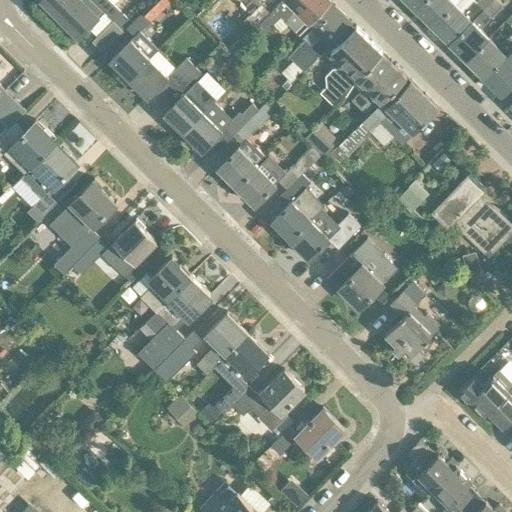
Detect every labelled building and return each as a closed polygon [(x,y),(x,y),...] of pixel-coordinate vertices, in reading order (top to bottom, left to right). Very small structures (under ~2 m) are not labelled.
[(88,27),(97,36),(112,20),(91,0),(41,0),(40,1),(77,39),(88,27)] [(108,0),(91,0),(112,20),(122,31),(124,27),(130,21),(108,0)] [(152,57),(159,50),(139,30),(169,0),(152,0),(130,21),(124,27),(133,36),(132,38),(132,37),(109,59),(130,79),(152,57)] [(238,0),(251,13),(243,21),(252,30),(269,13),(257,0),(238,0)] [(308,27),(331,3),(328,0),(281,0),(269,13),(252,30),(262,40),(274,28),(278,32),(287,23),(285,20),(293,12),(308,27)] [(407,0),(416,9),(424,0),(407,0)] [(433,26),(455,3),(452,0),(424,0),(416,9),(433,26)] [(472,20),(491,0),(476,0),(477,0),(476,0),(472,0),(463,11),(455,3),(433,26),(450,42),(471,21),(472,20)] [(468,60),(491,38),(480,28),(490,17),(491,17),(502,5),(496,0),(491,0),(472,20),(471,21),(450,42),(468,60)] [(331,3),(308,27),(310,28),(303,36),(304,38),(287,55),(303,71),(351,22),(331,3)] [(91,41),(101,51),(122,31),(112,20),(97,36),(91,41)] [(357,78),(383,52),(356,26),(330,52),(344,67),(343,68),(333,68),(326,75),(327,86),(320,93),(335,107),(347,95),(357,80),(357,78)] [(511,48),(511,31),(498,45),(491,38),(468,60),(483,76),(511,48)] [(253,55),(241,44),(229,57),(240,69),(253,55)] [(511,48),(483,76),(501,94),(511,82),(511,48)] [(350,100),(366,116),(382,100),(407,75),(383,52),(357,78),(357,80),(364,86),(350,100)] [(147,97),(169,75),(152,57),(130,79),(147,97)] [(171,73),(179,81),(194,66),(186,57),(176,67),(170,73),(171,73)] [(184,133),(205,111),(204,110),(216,98),(197,80),(203,74),(194,66),(179,81),(187,90),(185,91),(164,113),(184,133)] [(366,116),(343,140),(341,142),(338,145),(339,145),(345,152),(348,155),(380,122),(399,140),(403,144),(414,132),(413,131),(437,106),(409,78),(385,102),(382,100),(366,116)] [(287,80),(282,85),(286,90),(291,84),(287,80)] [(0,120),(8,128),(25,110),(0,85),(0,120)] [(267,100),(258,109),(247,119),(232,135),(241,143),(247,138),(276,109),(267,100)] [(258,109),(255,105),(252,103),(242,113),(247,119),(258,109)] [(205,111),(184,133),(201,150),(223,129),(205,111)] [(232,135),(247,119),(242,113),(240,111),(224,126),(232,135)] [(30,167),(57,142),(35,121),(10,147),(8,147),(0,138),(0,155),(3,153),(24,173),(30,167)] [(312,129),(308,125),(300,125),(296,128),(304,136),(312,129)] [(326,159),(336,149),(314,128),(304,138),(312,146),(320,154),(326,159)] [(57,142),(30,167),(52,188),(77,162),(57,142)] [(236,186),(258,164),(239,145),(217,167),(236,186)] [(320,154),(312,146),(286,172),(278,180),(286,189),(306,168),(320,154)] [(258,164),(236,186),(254,204),(276,183),(276,182),(278,180),(286,172),(268,154),(258,164)] [(312,174),(306,168),(286,189),(277,197),(286,205),(303,189),(306,186),(310,181),(308,179),(312,174)] [(486,254),(500,239),(511,227),(475,194),(480,188),(468,178),(434,214),(449,228),(453,223),(486,254)] [(88,228),(116,201),(94,179),(69,203),(49,223),(72,244),(88,228)] [(397,197),(411,210),(415,206),(422,199),(409,185),(397,197)] [(312,199),(303,189),(286,205),(271,220),(291,240),(311,218),(302,209),(312,199)] [(43,215),(58,199),(48,190),(40,198),(33,205),(34,206),(38,209),(43,215)] [(311,218),(291,240),(309,257),(328,238),(338,248),(361,225),(348,212),(337,223),(321,208),(311,218)] [(38,209),(32,215),(38,220),(43,215),(38,209)] [(123,273),(155,240),(135,219),(102,252),(123,273)] [(82,255),(99,239),(88,228),(72,244),(82,255)] [(384,281),(388,277),(398,267),(369,239),(330,279),(359,307),(384,281)] [(54,262),(64,272),(82,255),(72,244),(54,262)] [(148,320),(192,276),(171,256),(148,279),(152,284),(140,296),(155,311),(148,319),(148,320)] [(155,369),(185,338),(173,325),(183,316),(187,319),(211,295),(192,276),(148,320),(158,331),(137,352),(155,369)] [(424,315),(413,305),(426,294),(413,281),(389,304),(401,317),(385,333),(396,344),(392,348),(398,355),(402,351),(408,357),(440,325),(427,313),(424,315)] [(380,302),(388,293),(380,286),(372,294),(380,302)] [(483,301),(481,297),(478,295),(474,295),(470,297),(468,301),(468,305),(470,309),(474,311),(478,311),(481,309),(483,305),(483,301)] [(214,368),(248,333),(227,312),(205,334),(215,344),(196,363),(206,373),(212,366),(214,368)] [(185,338),(155,369),(167,381),(196,351),(194,346),(202,339),(193,330),(185,338)] [(232,386),(215,404),(224,412),(233,404),(250,386),(243,379),(268,353),(248,333),(214,368),(232,386)] [(484,413),(485,414),(508,390),(511,386),(511,381),(499,368),(484,384),(479,379),(475,375),(470,379),(459,391),(469,401),(470,399),(484,413)] [(250,386),(233,404),(239,410),(243,414),(250,407),(258,414),(257,415),(271,430),(272,429),(287,414),(288,414),(284,409),(304,389),(285,369),(259,395),(250,386)] [(485,414),(484,413),(483,415),(490,422),(495,417),(503,426),(511,416),(511,393),(508,390),(485,414)] [(186,419),(195,410),(180,395),(174,401),(182,410),(179,413),(186,419)] [(213,406),(210,403),(201,413),(211,423),(220,413),(213,406)] [(323,405),(299,428),(312,441),(308,445),(317,455),(345,427),(323,405)] [(94,410),(81,423),(89,432),(102,419),(94,410)] [(294,421),(287,414),(272,429),(279,436),(289,427),(294,421)] [(271,445),(280,454),(298,436),(295,432),(289,427),(279,436),(271,445)] [(426,494),(432,488),(433,489),(457,465),(457,466),(459,464),(451,457),(447,461),(438,453),(437,455),(420,439),(407,454),(413,460),(409,464),(418,473),(412,479),(426,494)] [(273,460),(280,454),(271,445),(264,451),(273,460)] [(443,508),(446,511),(457,511),(474,496),(465,487),(469,484),(472,481),(457,466),(457,465),(433,489),(448,503),(443,508)] [(228,500),(217,489),(200,507),(205,511),(258,511),(236,491),(228,500)] [(43,511),(30,500),(28,503),(17,492),(1,510),(3,511),(43,511)] [(506,511),(499,504),(494,509),(486,501),(482,504),(474,496),(457,511),(506,511)] [(389,511),(378,501),(367,511),(407,511),(403,508),(398,511),(389,511)]
